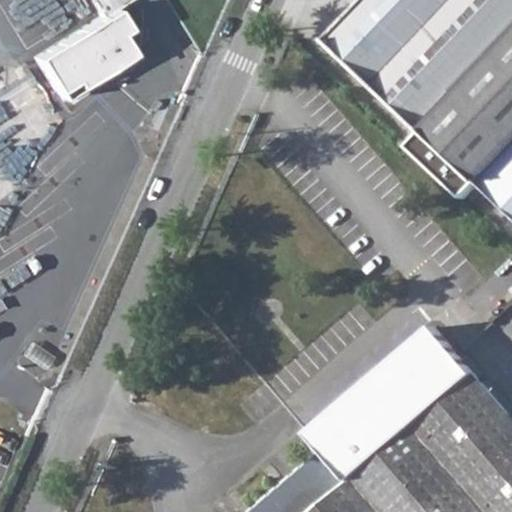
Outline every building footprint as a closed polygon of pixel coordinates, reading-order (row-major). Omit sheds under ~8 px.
[(103,0),(114,16),(123,10),(135,4),(132,0),(103,0)] [(511,0),(367,0),(348,21),(332,38),(424,127),(511,35),(511,0)] [(134,27),(123,10),(114,16),(42,62),(66,99),(135,55),(122,35),(134,27)] [(511,35),(424,127),(483,182),(511,151),(511,35)] [(511,151),(483,182),(511,209),(511,151)] [(315,460),(254,511),(511,511),(511,413),(477,373),(438,327),(315,432),(328,448),(315,460)]
